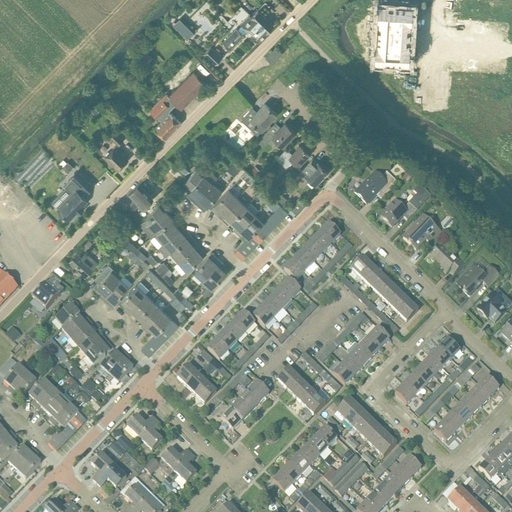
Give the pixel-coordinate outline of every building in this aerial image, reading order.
[(456,0),(455,0),(455,18),(465,19),(467,1),(456,0)] [(467,1),(465,19),(475,19),(476,1),(467,1)] [(476,1),(475,19),(484,20),(486,2),(476,1)] [(486,2),(484,20),(494,21),(495,3),(486,2)] [(376,43),(375,59),(409,62),(410,46),(413,47),(415,21),(412,21),(413,5),(378,3),(377,19),(379,19),(377,43),(376,43)] [(495,3),(494,21),(505,21),(506,3),(495,3)] [(274,25),(258,10),(251,16),(250,15),(241,24),(242,25),(238,29),(237,28),(223,42),(230,49),(244,35),(243,34),(247,30),(258,41),(266,32),(267,33),(274,25)] [(174,21),(172,23),(173,25),(172,26),(187,40),(190,37),(193,34),(196,31),(181,16),(175,22),(174,21)] [(211,46),(204,53),(215,65),(222,57),(211,46)] [(282,54),(275,47),(265,57),(272,64),(282,54)] [(147,53),(141,59),(147,64),(153,58),(147,53)] [(181,110),(206,85),(193,72),(169,96),(167,94),(162,100),(161,99),(150,110),(157,117),(157,116),(162,121),(154,128),(165,139),(181,123),(169,111),(176,104),(181,110)] [(451,74),(450,92),(460,92),(462,74),(451,74)] [(462,74),(460,92),(470,93),(471,75),(462,74)] [(471,75),(470,93),(481,94),(482,76),(471,75)] [(482,76),(481,94),(491,94),(492,77),(482,76)] [(492,77),(491,94),(500,95),(501,77),(492,77)] [(241,120),(250,128),(257,135),(270,121),(277,114),(265,103),(256,112),(252,109),(241,120)] [(272,126),(265,133),(262,136),(271,144),(276,140),(282,146),(296,132),(285,122),(277,130),(272,126)] [(123,140),(116,133),(115,132),(110,137),(118,145),(123,140)] [(213,141),(207,147),(213,154),(221,146),(215,141),(216,139),(213,136),(211,139),(213,141)] [(286,148),(279,156),(276,159),(286,168),(293,161),(298,166),(303,161),(309,154),(300,145),(292,154),(286,148)] [(128,159),(116,147),(115,146),(105,157),(118,170),(128,159)] [(313,158),(294,178),(301,184),(307,177),(315,185),(328,172),(317,162),(313,158)] [(68,162),(62,167),(68,173),(74,167),(68,162)] [(183,162),(177,169),(184,176),(191,168),(183,162)] [(233,162),(226,170),(234,177),(240,169),(233,162)] [(296,168),(291,173),(295,177),(299,172),(296,168)] [(212,183),(210,182),(203,175),(202,176),(195,170),(182,185),(183,185),(185,183),(191,188),(189,191),(195,197),(192,200),(195,203),(212,183)] [(72,194),(58,209),(69,220),(87,201),(81,196),(86,191),(86,192),(92,186),(78,171),(72,178),(64,187),(72,194)] [(178,173),(174,178),(179,182),(183,177),(178,173)] [(374,175),(356,194),(367,205),(379,193),(384,197),(383,198),(384,199),(398,184),(386,173),(379,180),(374,175)] [(408,173),(403,179),(404,181),(408,184),(413,178),(408,173)] [(248,175),(244,179),(250,184),(254,179),(248,175)] [(259,185),(254,180),(251,184),(255,189),(259,185)] [(221,191),(212,183),(195,203),(198,206),(201,203),(207,208),(214,200),(221,191)] [(153,198),(139,184),(128,194),(133,199),(130,203),(139,212),(142,208),(153,198)] [(396,202),(388,210),(381,218),(392,228),(403,217),(407,221),(431,197),(419,186),(413,192),(417,196),(409,203),(403,209),(396,202)] [(216,214),(219,216),(237,198),(229,189),(214,205),(219,210),(216,214)] [(263,189),(258,194),(263,199),(268,194),(263,189)] [(276,198),(282,204),(286,200),(280,194),(276,198)] [(226,217),(231,222),(246,206),(237,198),(219,216),(223,220),(226,217)] [(300,198),(290,209),(295,214),(306,204),(300,198)] [(171,210),(169,207),(168,207),(163,211),(158,205),(144,220),(148,225),(149,225),(155,233),(154,234),(155,235),(172,221),(173,219),(168,213),(171,210)] [(280,205),(276,210),(284,217),(287,214),(288,214),(288,213),(280,205)] [(246,206),(231,222),(237,227),(234,230),(236,233),(255,214),(246,206)] [(276,210),(272,214),(280,222),(284,217),(276,210)] [(243,233),(248,238),(249,239),(251,236),(255,232),(260,228),(264,224),(264,223),(263,223),(255,214),(236,233),(240,236),(243,233)] [(267,219),(275,227),(280,222),(272,214),(267,219)] [(424,217),(410,232),(403,239),(416,251),(426,241),(431,246),(442,235),(424,217)] [(452,218),(442,228),(447,232),(457,222),(452,218)] [(264,223),(264,224),(271,230),(275,227),(267,219),(263,223),(264,223)] [(176,226),(172,221),(155,235),(163,244),(183,226),(180,223),(176,226)] [(260,228),(267,235),(271,230),(264,224),(260,228)] [(331,246),(340,236),(328,225),(319,234),(331,246)] [(170,253),(187,238),(190,236),(183,226),(163,244),(170,253)] [(123,227),(117,233),(124,239),(129,233),(123,227)] [(260,228),(255,232),(263,239),(267,235),(260,228)] [(255,232),(251,236),(259,243),(263,239),(255,232)] [(319,234),(310,243),(323,255),(331,246),(319,234)] [(190,236),(187,238),(170,253),(178,262),(198,245),(190,236)] [(255,248),(259,243),(251,236),(249,239),(248,238),(247,240),(255,248)] [(123,244),(131,250),(133,252),(138,248),(127,239),(123,244)] [(88,240),(82,247),(86,250),(92,244),(88,240)] [(250,252),(255,248),(247,240),(242,244),(250,252)] [(314,264),(323,255),(310,243),(302,252),(314,264)] [(242,244),(238,249),(246,256),(250,252),(242,244)] [(352,248),(348,244),(343,250),(347,254),(352,248)] [(201,248),(198,245),(178,262),(186,271),(203,257),(198,251),(201,248)] [(436,253),(435,252),(433,254),(434,255),(430,259),(436,266),(437,265),(440,268),(439,269),(446,275),(449,272),(453,276),(465,264),(461,260),(459,262),(442,246),(436,253)] [(147,257),(138,248),(133,252),(139,257),(143,261),(147,257)] [(242,261),(246,256),(238,249),(234,253),(242,261)] [(139,257),(133,252),(131,250),(127,255),(135,262),(139,257)] [(302,252),(293,262),(305,273),(314,264),(302,252)] [(82,259),(78,255),(76,254),(70,262),(86,276),(97,263),(86,254),(82,259)] [(339,254),(334,260),(338,263),(343,258),(339,254)] [(147,258),(153,266),(157,263),(151,255),(147,258)] [(214,261),(208,255),(193,272),(202,280),(220,261),(217,258),(214,261)] [(139,257),(135,262),(144,270),(149,266),(143,261),(139,257)] [(361,279),(372,267),(363,258),(352,270),(361,279)] [(202,280),(208,285),(202,292),(207,297),(215,289),(213,287),(226,273),(221,267),(224,264),(220,261),(202,280)] [(162,276),(166,272),(170,269),(164,262),(156,269),(162,276)] [(305,273),(293,262),(284,271),(296,282),(305,273)] [(331,263),(325,269),(329,273),(335,267),(331,263)] [(99,296),(103,299),(120,279),(111,271),(111,270),(111,267),(108,264),(94,279),(95,280),(96,279),(100,283),(96,287),(102,292),(99,296)] [(455,284),(465,294),(470,298),(483,285),(488,290),(495,282),(500,277),(489,267),(482,274),(473,266),(462,277),(455,284)] [(372,267),(361,279),(370,288),(382,276),(372,267)] [(0,306),(18,288),(0,271),(0,306)] [(150,282),(153,285),(159,279),(150,271),(147,275),(153,280),(150,282)] [(170,286),(175,282),(166,272),(162,276),(170,286)] [(326,276),(322,272),(316,278),(320,282),(326,276)] [(379,297),(391,285),(382,276),(370,288),(379,297)] [(45,283),(32,297),(33,298),(40,305),(46,311),(60,297),(64,292),(63,291),(59,287),(62,284),(59,282),(54,277),(47,284),(45,283)] [(120,279),(103,299),(106,301),(109,298),(115,303),(129,287),(120,279)] [(159,279),(153,285),(156,288),(158,286),(164,291),(168,287),(159,279)] [(292,301),(301,292),(288,280),(280,289),(292,301)] [(312,291),(313,289),(317,285),(313,281),(308,287),(312,291)] [(347,282),(344,286),(350,292),(353,288),(347,282)] [(124,309),(127,312),(145,293),(136,285),(121,301),(127,306),(124,309)] [(388,306),(400,294),(391,285),(379,297),(388,306)] [(174,293),(168,287),(164,291),(172,300),(176,295),(174,293)] [(292,301),(280,289),(271,299),(283,310),(292,301)] [(186,290),(181,293),(178,290),(174,293),(176,295),(182,300),(190,292),(186,290)] [(362,296),(357,291),(353,295),(359,300),(362,296)] [(133,312),(138,317),(154,302),(145,293),(127,312),(130,316),(133,312)] [(388,306),(397,315),(409,303),(400,294),(388,306)] [(317,303),(321,299),(317,295),(313,299),(317,303)] [(487,321),(489,319),(494,324),(506,312),(501,307),(502,305),(492,295),(477,310),(487,321)] [(176,297),(171,302),(175,305),(177,303),(180,300),(176,297)] [(194,305),(187,298),(183,302),(191,310),(194,305)] [(283,310),(271,299),(262,308),(274,320),(283,310)] [(366,299),(362,303),(368,309),(371,305),(366,299)] [(144,329),(162,310),(154,302),(138,317),(144,323),(141,326),(144,329)] [(409,303),(397,315),(407,323),(418,311),(409,303)] [(78,307),(75,304),(68,310),(55,320),(63,329),(61,331),(62,331),(78,317),(80,316),(75,310),(78,307)] [(317,308),(313,304),(307,310),(311,314),(317,308)] [(262,308),(253,317),(265,329),(274,320),(262,308)] [(371,312),(377,318),(380,314),(375,308),(371,312)] [(159,332),(163,328),(167,323),(171,319),(162,310),(144,329),(147,332),(150,329),(156,334),(156,335),(159,332)] [(234,323),(246,334),(255,325),(243,313),(234,323)] [(308,318),(304,314),(298,320),(302,324),(308,318)] [(83,323),(78,317),(62,331),(70,340),(90,323),(87,320),(83,323)] [(384,317),(380,321),(386,327),(390,323),(384,317)] [(358,318),(353,324),(357,328),(362,322),(358,318)] [(171,319),(167,323),(174,331),(179,326),(171,319)] [(90,323),(70,340),(77,350),(94,335),(89,329),(92,326),(90,323)] [(167,323),(163,328),(170,335),(174,331),(167,323)] [(225,332),(237,343),(246,334),(234,323),(225,332)] [(299,327),(295,323),(290,329),(293,333),(299,327)] [(511,323),(508,327),(501,334),(510,343),(511,342),(511,323)] [(393,326),(389,330),(395,335),(399,331),(393,326)] [(350,327),(344,333),(348,337),(354,331),(350,327)] [(12,328),(5,335),(14,344),(21,337),(12,328)] [(163,328),(159,332),(166,339),(170,335),(163,328)] [(377,329),(368,339),(380,350),(389,341),(377,329)] [(154,336),(162,344),(166,339),(159,332),(156,335),(156,334),(154,336)] [(216,341),(228,353),(237,343),(225,332),(216,341)] [(285,342),(290,336),(287,332),(281,338),(285,342)] [(99,341),(94,335),(77,350),(85,359),(105,342),(102,338),(99,341)] [(253,342),(256,345),(260,349),(263,345),(269,339),(265,335),(260,341),(257,338),(253,342)] [(158,348),(162,344),(154,336),(150,340),(158,348)] [(335,342),(339,346),(345,340),(341,336),(335,342)] [(40,348),(43,346),(42,345),(43,343),(39,339),(35,343),(39,347),(40,348)] [(368,339),(359,348),(371,359),(380,350),(368,339)] [(150,340),(145,345),(153,352),(158,348),(150,340)] [(448,340),(439,349),(451,361),(460,352),(448,340)] [(216,341),(207,350),(219,362),(228,353),(216,341)] [(105,342),(85,359),(93,368),(102,360),(110,354),(104,348),(108,345),(105,342)] [(331,355),(339,346),(335,342),(332,345),(327,351),(331,355)] [(43,346),(40,348),(44,351),(48,355),(50,356),(50,357),(53,354),(55,352),(47,344),(47,343),(43,346)] [(153,352),(145,345),(141,349),(149,357),(153,352)] [(254,354),(260,349),(256,345),(251,350),(254,354)] [(371,359),(359,348),(351,357),(363,369),(371,359)] [(61,363),(65,359),(67,358),(59,349),(55,352),(53,354),(61,363)] [(439,349),(430,358),(442,370),(451,361),(439,349)] [(100,368),(109,377),(127,357),(124,354),(121,358),(115,352),(100,368)] [(203,352),(200,355),(206,361),(209,357),(203,352)] [(307,364),(311,360),(304,353),(300,358),(307,364)] [(248,354),(242,359),(246,363),(251,357),(248,354)] [(323,355),(318,360),(322,364),(327,358),(323,355)] [(127,357),(109,377),(106,381),(110,385),(113,380),(119,385),(133,369),(127,364),(130,360),(127,357)] [(351,357),(342,366),(354,378),(363,369),(351,357)] [(421,367),(433,379),(442,370),(430,358),(421,367)] [(69,363),(65,359),(61,363),(69,372),(73,368),(72,367),(72,368),(68,364),(69,363)] [(468,359),(459,368),(463,373),(472,363),(468,359)] [(219,367),(213,361),(209,365),(215,370),(219,367)] [(310,366),(319,375),(323,371),(314,362),(310,366)] [(239,363),(233,368),(237,372),(243,366),(239,363)] [(65,374),(57,366),(51,373),(59,381),(65,374)] [(354,378),(342,366),(333,375),(345,387),(354,378)] [(466,375),(470,379),(479,370),(475,366),(466,375)] [(10,394),(27,375),(18,367),(10,375),(4,383),(10,388),(7,391),(10,394)] [(186,388),(198,376),(189,367),(177,379),(186,388)] [(421,367),(413,376),(425,388),(433,379),(421,367)] [(69,372),(75,380),(77,382),(83,376),(76,368),(74,369),(73,368),(69,372)] [(450,378),(454,382),(463,373),(459,368),(450,378)] [(277,382),(286,391),(298,378),(289,369),(277,382)] [(222,370),(218,374),(227,382),(231,378),(222,370)] [(323,371),(319,375),(328,384),(332,380),(323,371)] [(239,384),(245,378),(241,374),(235,380),(239,384)] [(27,375),(10,394),(13,397),(16,394),(22,399),(29,391),(36,383),(27,375)] [(461,389),(470,379),(466,375),(457,384),(461,389)] [(186,388),(196,397),(207,385),(198,376),(186,388)] [(413,376),(404,385),(416,397),(425,388),(413,376)] [(295,399),(307,387),(298,378),(286,391),(295,399)] [(450,378),(441,387),(445,391),(454,382),(450,378)] [(490,399),(499,389),(487,378),(478,387),(490,399)] [(66,384),(62,388),(66,393),(75,383),(71,379),(66,384)] [(90,398),(96,392),(94,391),(97,388),(89,380),(81,389),(90,398)] [(341,389),(332,380),(328,384),(337,393),(341,389)] [(44,381),(29,396),(34,402),(31,405),(34,408),(52,389),(44,381)] [(226,389),(230,393),(236,387),(232,383),(226,389)] [(269,395),(257,383),(248,393),(260,404),(269,395)] [(452,398),(461,389),(457,384),(448,393),(452,398)] [(207,385),(196,397),(205,406),(216,394),(207,385)] [(416,397),(404,385),(395,395),(407,406),(416,397)] [(304,408),(316,396),(307,387),(295,399),(304,408)] [(433,395),(437,399),(445,391),(441,387),(433,395)] [(481,408),(490,399),(478,387),(469,396),(481,408)] [(52,389),(34,408),(37,411),(41,408),(46,413),(61,397),(52,389)] [(93,395),(90,398),(97,404),(101,400),(104,397),(98,391),(96,393),(96,392),(93,395)] [(84,392),(79,396),(87,404),(92,400),(91,399),(90,398),(87,394),(84,392)] [(217,398),(221,402),(227,396),(223,392),(217,398)] [(251,414),(260,404),(248,393),(239,402),(251,414)] [(448,393),(440,402),(444,407),(452,398),(448,393)] [(104,397),(101,400),(106,404),(110,400),(106,395),(104,397)] [(433,395),(424,405),(428,409),(437,399),(433,395)] [(316,396),(304,408),(314,417),(325,405),(316,396)] [(472,417),(481,408),(469,396),(460,405),(472,417)] [(61,397),(46,413),(51,418),(48,422),(51,425),(70,406),(61,397)] [(350,400),(343,407),(336,414),(344,421),(357,408),(350,400)] [(218,406),(214,402),(208,408),(212,411),(213,411),(213,412),(210,415),(213,417),(221,409),(218,406)] [(242,423),(251,414),(239,402),(230,411),(242,423)] [(435,416),(444,407),(440,402),(431,411),(435,416)] [(419,418),(428,409),(424,405),(415,414),(419,418)] [(460,405),(452,414),(464,426),(472,417),(460,405)] [(70,406),(51,425),(55,428),(58,425),(63,430),(66,428),(70,423),(74,419),(79,415),(70,406)] [(365,415),(357,408),(344,421),(352,429),(365,415)] [(242,423),(230,411),(221,420),(225,424),(229,427),(233,432),(242,423)] [(431,411),(422,421),(426,425),(435,416),(431,411)] [(455,435),(464,426),(452,414),(443,423),(455,435)] [(74,419),(82,427),(86,422),(79,415),(74,419)] [(365,415),(352,429),(360,436),(373,423),(365,415)] [(137,417),(127,428),(140,440),(157,422),(152,418),(146,425),(137,417)] [(70,423),(78,431),(82,427),(74,419),(70,423)] [(327,424),(334,431),(339,427),(331,420),(327,424)] [(157,422),(140,440),(152,452),(163,441),(154,433),(161,426),(157,422)] [(66,428),(73,435),(78,431),(70,423),(66,428)] [(381,430),(373,423),(360,436),(368,444),(381,430)] [(446,444),(455,435),(443,423),(434,432),(446,444)] [(343,432),(339,427),(334,431),(339,436),(343,432)] [(63,430),(61,432),(69,439),(73,435),(66,428),(63,430)] [(325,428),(316,437),(328,449),(337,440),(325,428)] [(381,430),(368,444),(376,452),(389,438),(381,430)] [(6,436),(2,431),(0,432),(0,447),(13,437),(10,433),(6,436)] [(61,432),(59,434),(57,436),(65,444),(69,439),(61,432)] [(65,444),(57,436),(53,440),(61,448),(65,444)] [(16,440),(13,437),(0,447),(0,463),(10,455),(18,449),(12,443),(16,440)] [(122,437),(116,444),(126,453),(134,445),(132,442),(130,444),(122,437)] [(307,446),(319,458),(328,449),(316,437),(307,446)] [(354,442),(350,438),(346,443),(350,447),(354,442)] [(397,446),(389,438),(376,452),(383,459),(397,446)] [(53,440),(48,445),(56,453),(61,448),(53,440)] [(359,447),(354,442),(350,447),(354,451),(359,447)] [(499,446),(494,451),(495,453),(507,464),(511,458),(511,452),(504,444),(501,448),(499,446)] [(299,456),(311,467),(319,458),(307,446),(299,456)] [(28,453),(23,448),(8,464),(17,472),(35,453),(31,450),(28,453)] [(118,459),(124,453),(119,448),(113,454),(118,459)] [(399,448),(391,458),(395,462),(404,453),(399,448)] [(161,461),(173,473),(191,455),(187,451),(180,458),(171,450),(161,461)] [(489,459),(487,462),(501,475),(499,473),(507,464),(495,453),(494,451),(487,457),(489,459)] [(35,453),(17,472),(26,480),(41,464),(35,459),(38,456),(35,453)] [(370,458),(365,453),(361,458),(366,462),(370,458)] [(114,467),(101,455),(91,465),(99,474),(92,481),(96,485),(114,467)] [(122,460),(128,465),(132,460),(126,455),(122,460)] [(195,459),(191,455),(173,473),(174,473),(161,487),(170,495),(174,491),(170,487),(179,478),(186,485),(197,475),(188,466),(195,459)] [(290,465),(302,476),(311,467),(299,456),(290,465)] [(345,465),(350,470),(359,461),(353,456),(345,465)] [(370,458),(366,462),(370,466),(374,462),(370,458)] [(391,458),(382,467),(386,471),(395,462),(391,458)] [(400,467),(412,479),(421,470),(409,458),(400,467)] [(153,461),(144,471),(150,477),(159,467),(153,461)] [(498,479),(501,475),(487,462),(478,470),(490,482),(495,476),(498,479)] [(352,474),(358,480),(367,470),(361,464),(352,474)] [(281,474),(293,485),(302,476),(290,465),(281,474)] [(341,479),(350,470),(345,465),(336,474),(341,479)] [(114,467),(96,485),(100,489),(107,482),(116,490),(127,479),(114,467)] [(382,467),(372,476),(377,480),(386,471),(382,467)] [(403,488),(412,479),(400,467),(391,476),(403,488)] [(321,476),(317,472),(308,482),(312,486),(321,476)] [(479,487),(483,483),(472,472),(468,476),(479,487)] [(293,485),(281,474),(272,483),(284,495),(293,485)] [(333,488),(341,479),(336,474),(327,483),(333,488)] [(358,480),(352,474),(343,483),(350,489),(358,480)] [(395,497),(403,488),(391,476),(383,485),(395,497)] [(299,491),(303,495),(312,486),(308,482),(299,491)] [(334,492),(341,498),(350,489),(343,483),(334,492)] [(483,483),(479,487),(474,493),(480,499),(489,489),(483,483)] [(511,487),(511,485),(509,483),(503,489),(506,492),(507,493),(511,487)] [(395,497),(383,485),(381,484),(372,493),(374,494),(386,506),(395,497)] [(135,487),(132,491),(125,498),(133,507),(128,511),(135,511),(148,500),(153,495),(148,491),(144,495),(135,487)] [(170,495),(161,487),(156,492),(165,500),(170,495)] [(322,497),(327,492),(322,488),(318,493),(322,497)] [(502,496),(506,492),(503,489),(501,488),(497,492),(502,496)] [(448,502),(457,510),(468,499),(459,490),(448,502)] [(303,495),(299,491),(290,500),(294,504),(303,495)] [(334,500),(331,497),(327,492),(322,497),(327,501),(330,504),(334,500)] [(374,511),(380,511),(386,506),(374,494),(365,503),(374,511)] [(295,508),(299,511),(306,511),(316,502),(309,495),(295,508)] [(495,495),(491,499),(497,504),(501,501),(495,495)] [(172,499),(168,503),(173,508),(177,503),(172,499)] [(472,511),(477,507),(468,499),(457,510),(458,511),(472,511)] [(148,500),(135,511),(160,511),(152,504),(148,500)] [(47,501),(40,508),(44,511),(69,511),(75,507),(71,503),(64,510),(55,502),(52,505),(47,501)] [(497,504),(503,510),(507,506),(501,501),(497,504)] [(316,502),(306,511),(322,511),(324,510),(316,502)] [(337,511),(340,511),(344,509),(338,503),(333,508),(337,511)] [(374,511),(365,503),(356,511),(374,511)]
